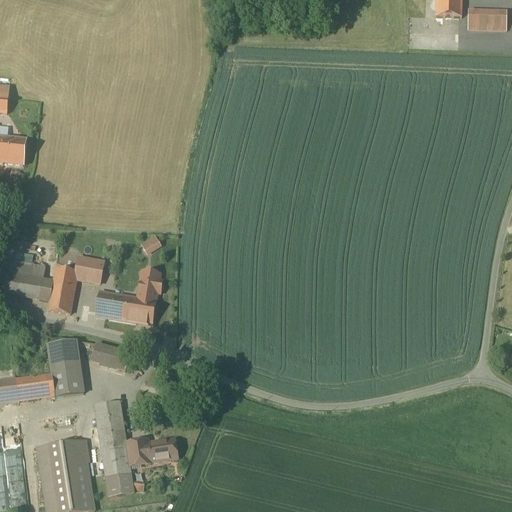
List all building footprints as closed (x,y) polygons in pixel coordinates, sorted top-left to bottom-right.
[(343,0),(334,0),(335,16),(343,16),(343,0)] [(408,0),(389,0),(389,36),(407,37),(408,0)] [(462,0),(436,0),(436,19),(461,20),(462,0)] [(506,21),(468,20),(468,32),(506,33),(506,21)] [(0,115),(7,117),(10,90),(0,88),(0,115)] [(26,143),(0,140),(0,166),(23,169),(26,143)] [(154,238),(140,247),(147,258),(161,249),(154,238)] [(103,265),(79,261),(77,275),(78,276),(76,283),(99,287),(103,265)] [(45,269),(13,264),(7,276),(13,277),(43,283),(45,269)] [(77,275),(56,271),(53,285),(50,304),(48,313),(70,317),(76,283),(78,276),(77,275)] [(159,278),(142,275),(138,302),(140,302),(155,304),(156,296),(160,296),(162,284),(158,284),(159,278)] [(13,277),(7,276),(3,296),(10,297),(13,277)] [(43,283),(13,277),(10,297),(39,302),(43,283)] [(53,285),(43,283),(39,302),(50,304),(53,285)] [(138,302),(100,295),(96,319),(151,328),(155,304),(140,302),(138,302)] [(61,377),(16,383),(15,382),(0,384),(0,407),(19,405),(19,404),(64,398),(64,399),(84,396),(77,343),(57,346),(61,377)] [(130,356),(96,347),(91,365),(125,374),(130,356)] [(120,405),(94,409),(108,494),(133,490),(130,470),(126,447),(120,405)] [(174,442),(149,447),(148,443),(126,447),(130,470),(151,467),(151,466),(178,462),(174,442)] [(86,444),(37,452),(46,511),(94,511),(87,466),(89,466),(86,444)]
